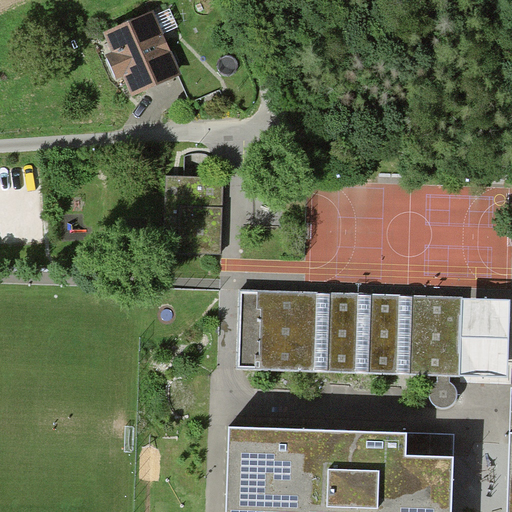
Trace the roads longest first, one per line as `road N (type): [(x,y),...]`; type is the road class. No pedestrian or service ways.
road 1 (residential): [(511,168),(284,122),(0,146)]
road 2 (track): [(284,122),(233,0)]
